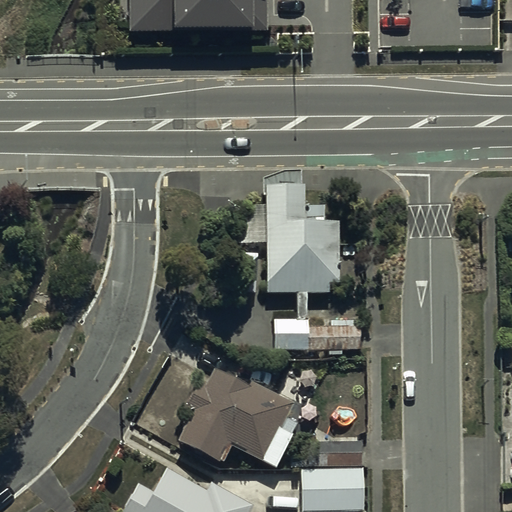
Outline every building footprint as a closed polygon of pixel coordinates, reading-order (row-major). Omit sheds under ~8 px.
[(132,0),(133,36),(177,36),(177,41),(249,40),(249,36),(265,36),(265,0),(132,0)] [(483,24),(441,25),(441,45),(483,44),(483,24)] [(266,301),(294,300),(295,325),(272,326),(273,357),(305,357),(305,360),(358,359),(358,334),(353,334),(353,326),(329,327),(329,333),(308,333),(307,300),(329,299),(329,290),(338,290),(337,229),(323,229),(322,212),(303,212),(303,193),(299,193),(298,181),(298,176),(280,176),(271,181),(261,186),(263,201),(266,301)] [(199,195),(160,196),(161,234),(184,234),(184,244),(193,244),(193,236),(200,236),(199,195)] [(290,412),(249,391),(246,396),(210,378),(203,392),(199,390),(184,420),(189,423),(175,451),(221,474),(230,456),(274,478),(292,443),(290,442),(296,430),(284,424),(290,412)] [(361,447),(302,447),(302,457),(289,457),(289,473),(361,473),(361,447)] [(206,491),(166,469),(154,491),(138,482),(121,511),(248,511),(253,505),(211,482),(206,491)] [(360,511),(361,476),(300,476),(300,511),(360,511)]
